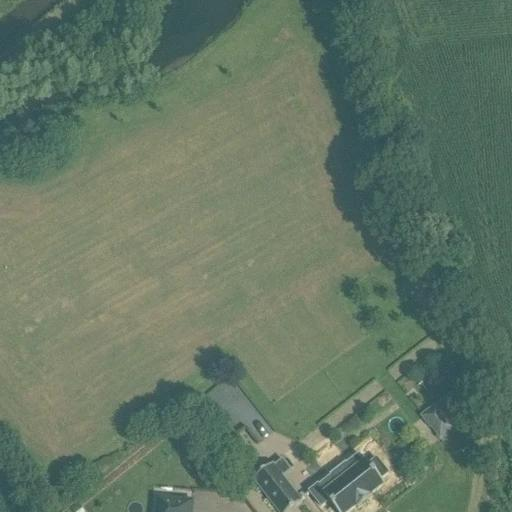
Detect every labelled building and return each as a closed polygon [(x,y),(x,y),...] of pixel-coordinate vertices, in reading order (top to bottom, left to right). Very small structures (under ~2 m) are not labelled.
[(422,416),(441,440),(456,428),(437,404),(422,416)] [(322,463),(338,452),(331,442),(315,453),(322,463)] [(320,485),(310,493),(321,508),(331,500),(339,511),(347,511),(357,504),(359,507),(373,497),(371,494),(386,483),(383,478),(389,473),(377,457),(370,462),(368,459),(365,461),(351,472),(346,465),(333,475),(338,481),(324,492),(320,485)] [(272,466),(253,480),(278,511),(290,511),(302,503),(282,479),(291,472),(282,460),(273,467),(272,466)] [(159,500),(158,511),(190,511),(191,501),(159,500)]
